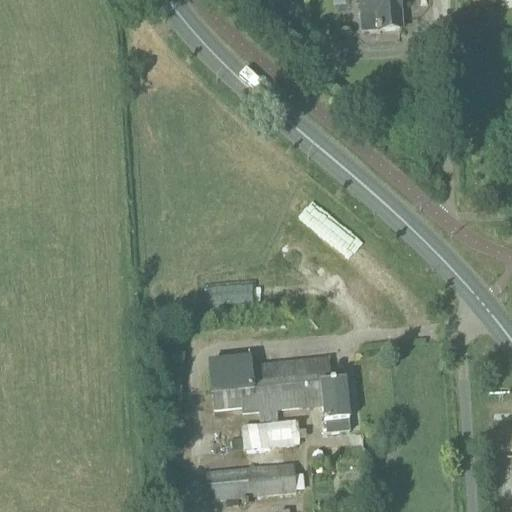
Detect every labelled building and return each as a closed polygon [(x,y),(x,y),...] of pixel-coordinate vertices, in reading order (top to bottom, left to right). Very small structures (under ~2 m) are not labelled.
[(359,0),(362,36),(402,33),(399,0),(359,0)] [(150,360),(151,389),(178,388),(177,358),(150,360)] [(250,360),(208,364),(211,396),(213,413),(241,411),(241,416),(258,414),(259,425),(277,423),(276,413),(322,408),(325,437),(349,435),(343,383),(330,384),(327,361),(251,369),(250,360)] [(231,453),(295,447),(293,427),(229,433),(231,453)] [(209,504),(296,495),(293,467),(207,476),(209,504)]
